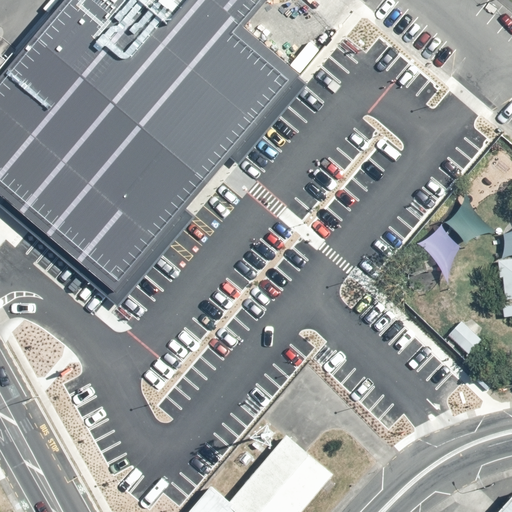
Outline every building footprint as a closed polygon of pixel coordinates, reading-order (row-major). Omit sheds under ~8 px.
[(62,0),(0,76),(0,195),(4,199),(118,294),(185,209),(208,183),(229,156),(298,77),(300,74),(243,27),(259,7),(265,0),(62,0)] [(0,74),(10,63),(0,55),(0,74)] [(354,306),(409,240),(419,226),(419,225),(390,201),(327,276),(302,255),(273,231),(266,225),(240,203),(156,304),(173,318),(160,334),(175,347),(172,351),(209,383),(205,387),(240,417),(252,427),(354,306)] [(511,259),(499,261),(505,317),(511,316),(511,259)] [(386,429),(438,410),(415,386),(358,325),(322,360),(378,420),(381,423),(386,429)] [(146,395),(111,365),(79,401),(114,431),(146,395)] [(191,511),(302,511),(334,475),(308,452),(289,436),(287,438),(233,502),(213,486),(191,511)] [(511,511),(511,500),(501,511),(511,511)]
